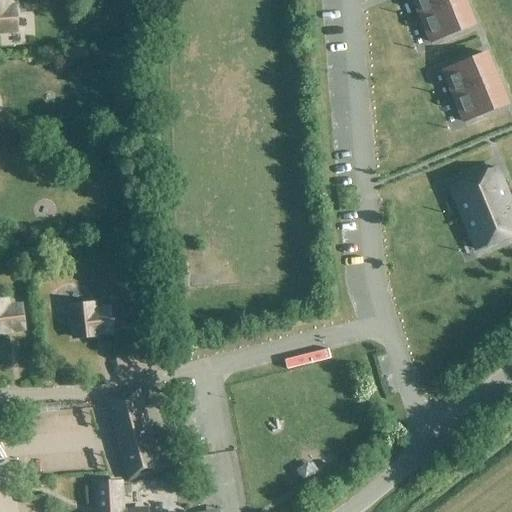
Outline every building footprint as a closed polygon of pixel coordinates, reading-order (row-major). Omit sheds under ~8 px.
[(5,0),(0,0),(0,31),(15,30),(14,9),(6,9),(5,0)] [(462,0),(412,0),(430,43),(445,37),(444,36),(458,30),(459,31),(473,26),(462,0)] [(456,65),(442,71),(463,123),(477,117),(477,115),(491,110),(491,111),(506,105),(484,54),(470,60),(471,61),(457,67),(456,65)] [(511,208),(495,168),(449,187),(475,250),(511,235),(511,208)] [(4,301),(0,301),(0,333),(8,333),(8,330),(23,329),(20,307),(5,309),(4,301)] [(92,304),(71,307),(75,339),(96,336),(96,334),(110,332),(108,310),(93,312),(92,304)] [(135,393),(108,401),(130,478),(157,470),(156,469),(172,465),(162,430),(147,434),(135,393)] [(147,511),(147,507),(128,508),(127,511),(119,511),(118,483),(97,484),(98,511),(147,511)] [(122,484),(123,495),(141,494),(140,483),(122,484)]
